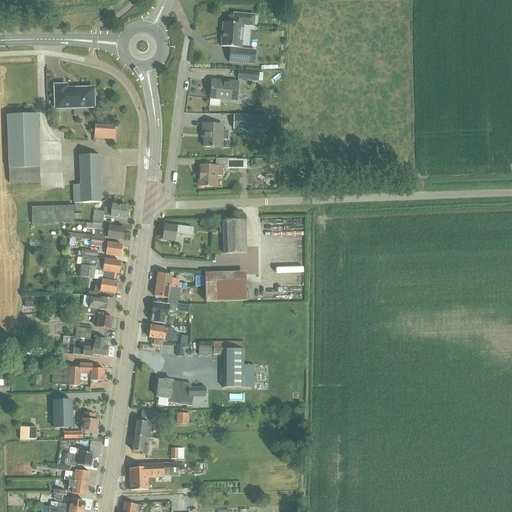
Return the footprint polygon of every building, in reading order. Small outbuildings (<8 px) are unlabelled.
[(239,44),(241,25),(254,26),(255,16),(242,14),(236,14),(234,14),(234,16),(233,16),(232,16),(231,16),(230,16),(229,17),(228,17),(227,18),(227,19),(226,19),(226,20),(225,21),(225,22),(225,23),(223,23),(222,33),(222,39),(221,47),(224,47),(230,48),(231,48),(231,49),(230,49),(229,56),(229,62),(240,63),(254,64),(255,64),(256,51),(241,50),(241,48),(242,48),(242,44),(240,44),(239,44)] [(258,73),(253,73),(239,71),(238,79),(257,81),(258,73)] [(237,101),(238,83),(212,81),(210,99),(237,101)] [(67,86),(55,87),(56,110),(75,109),(75,107),(83,106),(83,108),(94,108),(93,89),(81,89),(81,91),(74,91),(74,90),(67,90),(67,86)] [(234,115),(233,129),(266,130),(267,116),(238,115),(234,115)] [(10,184),(40,183),(38,117),(8,117),(10,184)] [(203,124),(203,134),(204,134),(204,147),(221,148),(222,140),(228,141),(229,131),(223,131),(223,125),(203,124)] [(114,133),(115,127),(107,127),(95,126),(94,136),(94,138),(95,138),(100,139),(114,140),(114,133)] [(74,204),(101,203),(99,156),(79,156),(80,185),(73,186),(74,204)] [(201,166),(199,187),(215,188),(216,176),(223,176),(223,170),(227,170),(227,169),(245,169),(246,159),(228,159),(216,159),(215,167),(201,166)] [(126,219),(127,207),(113,205),(112,209),(105,208),(104,212),(95,211),(93,221),(103,222),(104,216),(126,219)] [(32,225),(75,223),(74,207),(32,209),(32,225)] [(245,253),(243,220),(209,222),(209,228),(223,227),(224,254),(245,253)] [(91,241),(105,242),(105,238),(107,238),(107,239),(123,241),(125,229),(103,226),(103,225),(93,224),(93,225),(87,224),(86,229),(96,230),(95,236),(85,235),(84,240),(91,241)] [(192,236),(193,228),(177,226),(176,227),(164,225),(162,240),(175,242),(176,234),(192,236)] [(105,242),(91,241),(91,246),(106,249),(105,256),(121,258),(122,246),(107,244),(108,243),(105,242)] [(80,256),(83,257),(96,258),(97,251),(81,249),(81,252),(80,256)] [(96,258),(83,257),(80,277),(113,282),(114,274),(118,274),(120,263),(105,261),(105,260),(96,258)] [(294,275),(294,268),(297,268),(297,262),(269,262),(269,281),(298,281),(298,275),(294,275)] [(246,300),(246,280),(246,271),(205,272),(205,280),(205,281),(205,287),(206,301),(246,300)] [(158,274),(156,285),(174,288),(174,287),(180,288),(186,289),(186,285),(179,284),(179,280),(172,279),(172,276),(158,274)] [(205,280),(196,280),(196,288),(205,287),(205,281),(205,280)] [(89,292),(89,297),(93,297),(112,300),(112,294),(115,295),(117,283),(102,281),(101,287),(95,286),(94,293),(89,292)] [(177,304),(180,288),(174,287),(174,288),(156,285),(155,297),(169,299),(168,306),(177,307),(177,304)] [(81,307),(80,314),(94,315),(97,316),(97,310),(113,312),(114,300),(112,300),(93,297),(89,297),(87,308),(81,307)] [(152,315),(152,322),(165,324),(166,317),(167,317),(167,314),(172,315),(175,314),(175,312),(188,314),(189,305),(177,304),(177,307),(168,306),(154,304),(152,315)] [(94,315),(93,323),(97,323),(97,328),(110,330),(112,318),(98,316),(97,316),(94,315)] [(172,343),(174,330),(150,326),(149,338),(152,339),(151,344),(162,346),(163,341),(172,343)] [(92,358),(93,355),(107,357),(108,346),(107,346),(107,340),(95,339),(94,349),(81,348),(80,350),(74,349),(74,355),(92,358)] [(224,388),(254,388),(254,365),(244,365),(244,343),(199,343),(199,355),(224,355),(224,388)] [(191,345),(177,345),(177,356),(183,356),(183,352),(190,352),(191,345)] [(54,368),(53,385),(69,386),(79,386),(79,379),(80,375),(86,375),(91,375),(91,380),(91,382),(92,382),(98,383),(98,382),(104,382),(104,370),(92,369),(92,367),(80,366),(80,369),(70,368),(54,368)] [(206,397),(206,388),(194,388),(191,388),(191,384),(165,380),(165,382),(159,381),(157,397),(169,399),(168,403),(192,406),(193,397),(206,397)] [(72,401),(53,402),(54,428),(73,427),(72,401)] [(135,429),(134,436),(149,438),(152,423),(154,424),(157,410),(143,408),(141,422),(137,421),(136,430),(135,429)] [(96,433),(98,421),(94,421),(95,415),(86,413),(85,416),(83,416),(81,430),(96,433)] [(176,413),(176,424),(187,424),(188,413),(176,413)] [(19,427),(19,440),(35,440),(35,427),(19,427)] [(149,438),(134,436),(133,442),(134,443),(133,451),(142,453),(142,455),(148,456),(149,447),(148,447),(149,438)] [(60,453),(58,465),(61,465),(71,467),(78,468),(78,465),(91,467),(93,454),(80,452),(80,456),(68,454),(68,449),(60,448),(60,453)] [(134,469),(129,469),(130,482),(130,491),(140,491),(148,490),(148,489),(148,488),(148,479),(148,478),(154,478),(164,477),(164,476),(164,473),(168,473),(178,473),(178,471),(181,471),(184,471),(184,465),(175,465),(163,464),(148,465),(137,465),(138,467),(138,469),(134,469)] [(74,482),(88,484),(90,473),(76,471),(74,482)] [(88,484),(74,482),(69,481),(68,491),(72,491),(72,493),(86,496),(88,484)] [(43,500),(45,492),(37,491),(36,499),(43,500)] [(52,503),(51,507),(57,508),(62,508),(83,511),(85,502),(71,500),(70,505),(63,504),(61,504),(55,503),(52,503)] [(123,511),(139,511),(140,506),(125,503),(123,511)]
